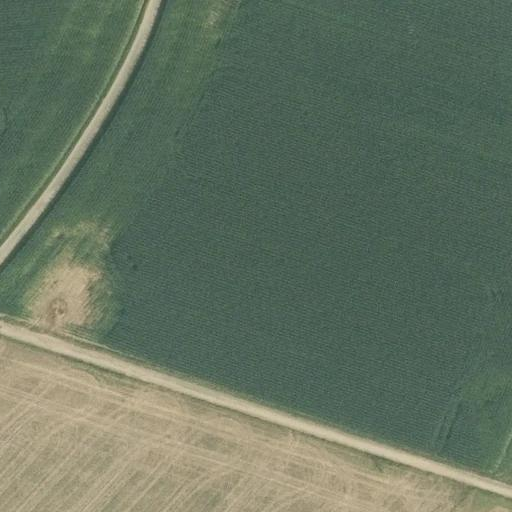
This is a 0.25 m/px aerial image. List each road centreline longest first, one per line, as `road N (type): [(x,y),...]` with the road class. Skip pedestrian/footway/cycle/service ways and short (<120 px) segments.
road 1 (track): [(0,326),(511,501)]
road 2 (track): [(0,259),(96,125),(157,0)]
